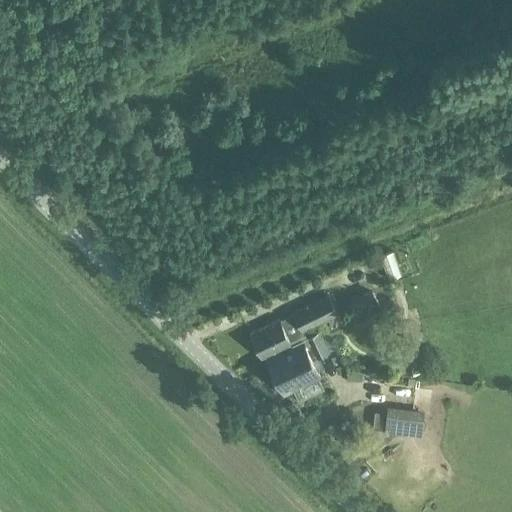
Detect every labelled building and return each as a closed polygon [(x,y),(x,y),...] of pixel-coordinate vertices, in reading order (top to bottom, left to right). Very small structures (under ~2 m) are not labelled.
[(389,247),(379,250),(384,271),(394,268),(389,247)] [(367,292),(354,294),(356,309),(370,307),(367,292)] [(263,358),(291,345),(290,343),(307,335),(305,331),(340,314),(330,295),(294,313),(295,314),(280,322),(279,321),(251,334),(263,358)] [(208,321),(212,334),(228,328),(223,315),(208,321)] [(417,339),(414,324),(400,327),(404,342),(417,339)] [(322,377),(313,360),(329,352),(319,332),(308,337),(307,335),(290,343),(291,345),(263,358),(263,359),(267,357),(286,395),(322,377)] [(385,431),(422,436),(425,410),(388,406),(385,431)]
